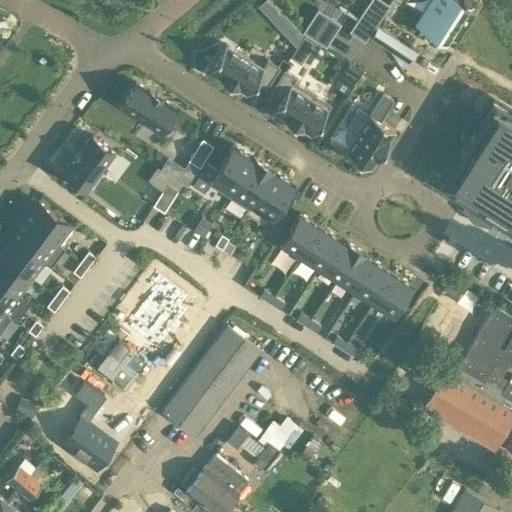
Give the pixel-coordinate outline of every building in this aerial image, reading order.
[(428,0),(413,23),(438,39),(445,43),(450,35),(470,4),(463,0),(428,0)] [(317,8),(302,30),(325,45),(339,22),(317,8)] [(274,22),(287,37),(298,27),(284,13),(274,22)] [(364,39),(372,28),(356,17),(348,28),(364,39)] [(376,26),(369,36),(390,50),(397,39),(376,26)] [(303,33),(299,40),(310,47),(315,39),(304,32),(303,33)] [(224,43),(208,69),(246,93),(254,80),(265,87),(278,66),(266,58),(261,66),(224,43)] [(347,93),(362,68),(348,59),(332,84),(347,93)] [(283,69),(270,90),(280,97),(272,109),(310,134),(330,104),(292,80),(295,76),(283,69)] [(159,129),(174,106),(161,98),(161,97),(148,89),(135,81),(120,104),(159,129)] [(356,132),(344,151),(370,167),(394,129),(379,119),(392,99),(381,92),(368,112),(356,105),(344,124),(356,132)] [(511,110),(492,97),(440,180),(467,197),(495,215),(511,225),(511,110)] [(63,168),(84,185),(112,148),(90,131),(63,168)] [(201,137),(188,158),(198,165),(212,144),(201,137)] [(205,162),(191,183),(203,191),(208,182),(228,195),(253,156),(232,143),(216,169),(205,162)] [(253,156),(228,195),(246,207),(247,207),(272,168),(253,156)] [(246,207),(243,211),(264,224),(261,228),(273,235),(287,213),(275,206),(292,181),(272,168),(247,207),(246,207)] [(166,182),(152,203),(163,210),(177,189),(166,182)] [(69,223),(36,199),(32,196),(25,206),(29,208),(23,217),(55,241),(56,241),(69,223)] [(280,242),(299,254),(318,224),(299,211),(280,242)] [(23,217),(10,234),(42,259),(50,265),(64,246),(56,241),(55,241),(23,217)] [(317,266),(337,235),(318,224),(299,254),(317,266)] [(227,237),(221,233),(214,243),(221,247),(227,237)] [(10,234),(0,247),(0,253),(29,276),(42,259),(10,234)] [(335,278),(355,247),(337,235),(317,266),(335,278)] [(353,289),(373,259),(355,247),(335,278),(353,289)] [(87,249),(80,260),(87,265),(94,255),(87,249)] [(17,292),(29,276),(0,253),(0,280),(17,293),(17,292)] [(372,301),(391,270),(373,259),(353,289),(372,301)] [(87,265),(80,260),(72,270),(79,275),(87,265)] [(149,287),(121,324),(130,330),(145,342),(151,347),(156,340),(159,343),(169,330),(172,332),(180,322),(177,320),(187,307),(185,306),(180,302),(187,293),(155,268),(143,283),(149,287)] [(391,270),(372,301),(391,313),(410,282),(391,270)] [(443,288),(453,294),(459,283),(449,277),(443,288)] [(0,280),(0,307),(8,314),(21,295),(17,292),(17,293),(0,280)] [(61,284),(53,294),(61,299),(68,289),(61,284)] [(259,294),(269,301),(273,294),(263,288),(259,294)] [(61,299),(53,294),(46,304),(53,310),(61,299)] [(283,301),(273,294),(269,301),(279,307),(283,301)] [(511,313),(493,302),(455,365),(451,372),(443,367),(421,403),(492,445),(500,431),(509,436),(504,443),(511,447),(511,313)] [(0,307),(0,328),(10,315),(8,314),(0,307)] [(295,318),(305,324),(310,317),(300,311),(295,318)] [(310,317),(305,324),(316,331),(320,324),(310,317)] [(27,328),(34,334),(42,324),(35,318),(27,328)] [(225,323),(160,407),(194,433),(258,348),(225,323)] [(118,337),(99,361),(105,366),(102,369),(122,385),(135,369),(136,370),(146,359),(137,352),(145,342),(130,330),(122,340),(118,337)] [(342,347),(346,340),(336,334),(332,341),(342,347)] [(356,347),(346,340),(342,347),(352,354),(356,347)] [(9,352),(16,357),(24,347),(17,342),(9,352)] [(78,416),(60,440),(96,466),(114,440),(85,419),(104,394),(83,378),(73,392),(86,401),(76,414),(78,416)] [(32,414),(36,401),(20,395),(16,408),(32,414)] [(434,424),(425,418),(415,433),(424,439),(434,424)] [(238,442),(247,431),(247,430),(237,422),(225,437),(235,445),(238,442)] [(257,456),(254,460),(263,467),(276,450),(278,448),(269,441),(267,443),(265,445),(257,456)] [(214,452),(205,464),(204,463),(184,489),(214,511),(220,511),(247,477),(214,452)] [(4,479),(14,487),(28,472),(18,463),(4,479)] [(41,483),(28,472),(14,487),(28,500),(41,483)] [(449,511),(494,511),(497,508),(464,488),(449,511)] [(0,511),(21,511),(5,498),(0,504),(0,511)]
